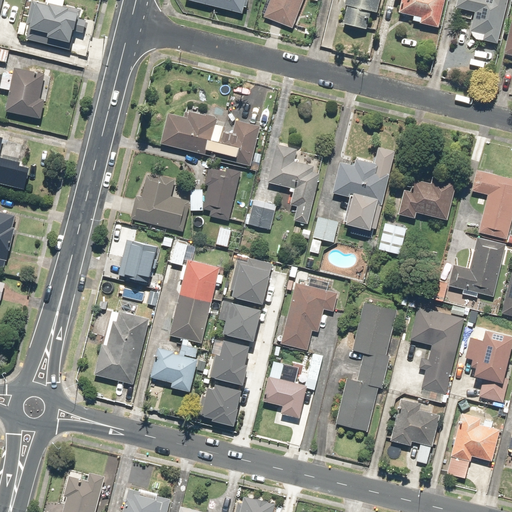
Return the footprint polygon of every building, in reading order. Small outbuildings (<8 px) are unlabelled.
[(51,0),(51,3),(38,0),(30,38),(78,48),(82,29),(90,30),(93,19),(86,18),(88,9),(68,5),(68,0),(51,0)] [(241,15),(242,11),(246,11),(248,0),(184,0),(184,3),(241,15)] [(300,0),(268,0),(263,17),(291,27),(300,0)] [(346,0),(340,26),(365,32),(369,13),(376,15),(379,0),(346,0)] [(437,30),(443,0),(393,0),(393,2),(400,3),(398,15),(412,18),(411,25),(437,30)] [(456,0),(454,10),(473,14),(467,38),(494,45),(505,0),(456,0)] [(511,59),(511,62),(511,61),(511,27),(509,27),(502,56),(511,58),(511,59)] [(12,50),(0,46),(0,58),(9,61),(12,50)] [(4,88),(15,91),(11,109),(45,117),(49,98),(45,97),(51,72),(20,66),(18,75),(7,73),(4,88)] [(168,117),(160,146),(248,168),(258,126),(234,120),(231,134),(221,131),(221,129),(213,127),(215,120),(184,112),(182,120),(168,117)] [(3,159),(7,135),(0,133),(0,181),(27,187),(32,165),(3,159)] [(295,150),(276,146),(269,184),(294,189),(290,206),(295,207),(292,222),(307,225),(318,171),(292,166),(295,150)] [(375,230),(395,154),(375,149),(372,160),(357,156),(353,168),(341,165),(332,194),(351,200),(343,228),(366,234),(368,228),(375,230)] [(226,224),(239,174),(223,170),(222,174),(208,170),(203,188),(208,190),(202,212),(211,214),(210,220),(226,224)] [(203,172),(191,172),(189,211),(202,211),(203,172)] [(511,208),(511,181),(479,172),(472,193),(485,197),(475,232),(503,240),(511,208)] [(445,222),(453,190),(405,178),(395,216),(414,221),(416,214),(445,222)] [(170,186),(143,181),(134,224),(181,233),(186,204),(168,201),(170,186)] [(274,203),(251,199),(247,227),(270,231),(274,203)] [(0,265),(8,267),(21,214),(2,209),(3,206),(0,204),(0,265)] [(320,254),(323,241),(333,243),(337,221),(317,218),(310,252),(320,254)] [(404,228),(383,224),(378,253),(399,257),(404,228)] [(230,230),(219,228),(215,246),(227,248),(230,230)] [(145,288),(150,270),(155,271),(161,249),(125,240),(115,280),(145,288)] [(503,247),(473,240),(467,270),(451,266),(446,286),(492,297),(503,247)] [(201,345),(215,285),(220,286),(222,278),(217,277),(219,269),(192,263),(196,246),(175,241),(169,265),(181,268),(178,282),(182,283),(170,338),(182,341),(179,355),(194,359),(196,350),(187,348),(188,342),(201,345)] [(276,261),(248,255),(239,295),(267,301),(276,261)] [(511,264),(510,264),(500,314),(511,316),(511,264)] [(333,293),(308,288),(310,279),(296,276),(281,343),(306,349),(310,332),(318,333),(323,311),(329,312),(333,293)] [(148,293),(118,285),(114,298),(145,307),(148,293)] [(266,307),(237,301),(230,332),(259,338),(266,307)] [(367,432),(377,389),(381,390),(389,356),(385,355),(395,312),(362,304),(350,353),(362,356),(355,383),(346,381),(335,425),(367,432)] [(431,347),(427,361),(420,359),(418,370),(425,372),(421,385),(442,391),(461,320),(417,309),(408,341),(431,347)] [(108,348),(99,346),(93,378),(133,385),(145,320),(115,314),(108,348)] [(466,342),(462,361),(468,362),(465,374),(471,375),(470,380),(481,382),(477,397),(502,403),(507,382),(500,380),(509,340),(481,334),(478,345),(466,342)] [(251,343),(226,337),(218,376),(243,382),(251,343)] [(195,361),(171,357),(172,354),(155,350),(149,380),(169,384),(168,390),(189,395),(195,361)] [(323,357),(312,355),(305,387),(292,384),(296,369),(271,363),(262,403),(280,407),(278,415),(298,419),(305,390),(314,392),(323,357)] [(244,389),(217,383),(209,417),(237,423),(244,389)] [(399,398),(389,442),(410,447),(411,442),(429,446),(438,408),(399,398)] [(470,457),(489,462),(497,431),(478,426),(480,419),(459,414),(443,474),(464,480),(470,457)] [(70,493),(65,511),(98,511),(108,475),(95,471),(92,481),(72,475),(68,493),(70,493)] [(144,490),(132,487),(125,511),(163,511),(164,510),(169,511),(173,497),(160,493),(159,498),(143,494),(144,490)] [(244,511),(273,511),(276,502),(266,499),(266,497),(256,495),(256,497),(248,495),(244,511)] [(210,511),(211,508),(184,503),(182,511),(210,511)]
